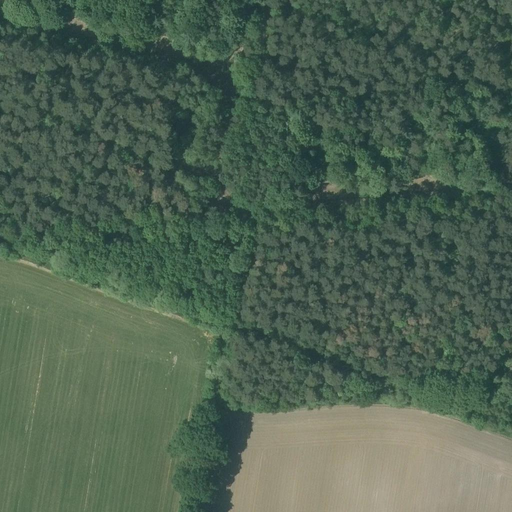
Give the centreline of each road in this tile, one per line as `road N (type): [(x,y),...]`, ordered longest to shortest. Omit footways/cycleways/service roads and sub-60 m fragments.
road 1 (unclassified): [(226,72),(210,165),(215,192),(235,202),(511,178)]
road 2 (unclassified): [(0,17),(226,72)]
